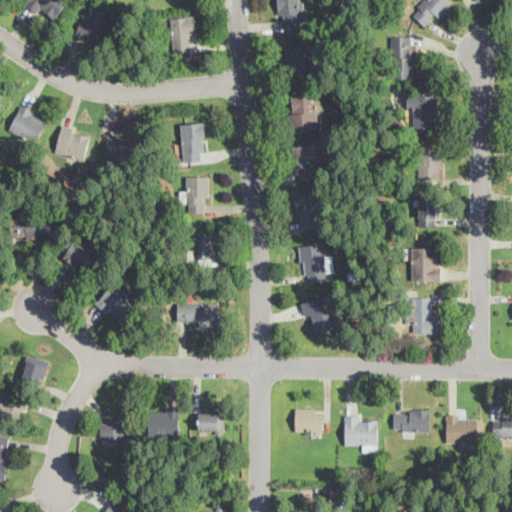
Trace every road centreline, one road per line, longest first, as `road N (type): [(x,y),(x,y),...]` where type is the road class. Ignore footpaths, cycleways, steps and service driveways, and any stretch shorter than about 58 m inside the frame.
road 1 (residential): [(511,369),(113,362),(73,403),(54,452),(56,486)]
road 2 (residential): [(235,0),(260,293),(261,511)]
road 3 (residential): [(477,369),(480,53)]
road 4 (residential): [(0,38),(66,80),(124,91),(241,82)]
